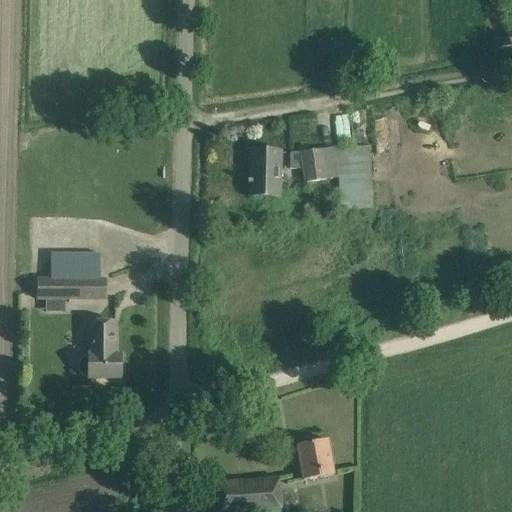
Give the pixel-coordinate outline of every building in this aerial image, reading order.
[(334,149),(321,151),(302,154),(302,153),(289,153),(290,170),(304,170),(305,183),(338,178),(340,212),(373,209),(369,146),(334,149)] [(247,181),(247,184),(249,184),(249,196),(279,197),(279,190),(280,152),(250,151),(249,181),(247,181)] [(37,279),(37,300),(105,301),(105,280),(99,280),(99,256),(63,256),(63,280),(37,279)] [(114,324),(90,324),(90,356),(88,356),(88,357),(84,357),(80,359),(77,363),(78,372),(80,376),(84,378),(88,378),(88,379),(120,379),(120,356),(114,356),(114,324)] [(297,446),(303,481),(333,476),(327,441),(297,446)] [(280,511),(278,479),(213,484),(215,511),(280,511)]
